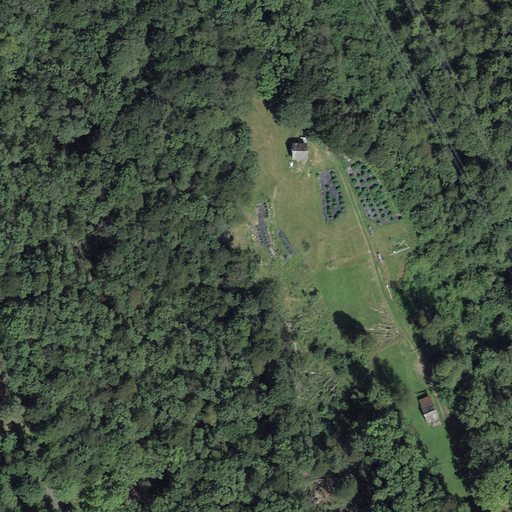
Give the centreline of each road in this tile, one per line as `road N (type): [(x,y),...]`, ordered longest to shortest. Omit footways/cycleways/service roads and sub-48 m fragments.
road 1 (track): [(486,511),(383,289),(346,166),(318,124)]
road 2 (unclassified): [(58,511),(33,426),(0,366)]
